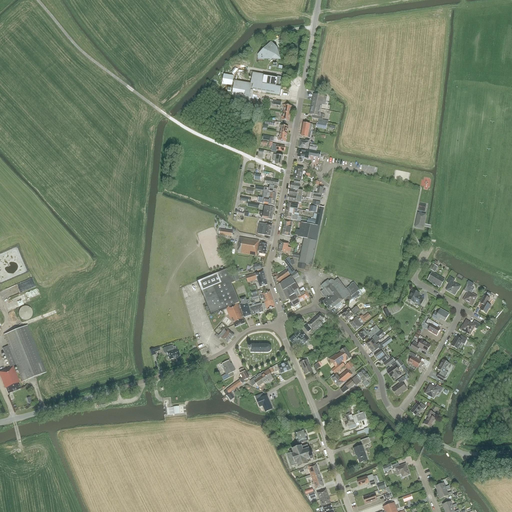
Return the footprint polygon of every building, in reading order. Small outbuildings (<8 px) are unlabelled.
[(264,51),(263,50),(258,54),(258,60),(264,60),(264,59),(276,59),(281,59),(280,55),(282,54),(281,48),(277,49),(271,43),(264,51)] [(281,87),(279,87),(281,77),(253,72),(251,83),(235,81),(231,102),(250,108),(253,91),(266,93),(266,92),(279,95),(281,87)] [(224,74),(222,84),(232,86),(234,76),(224,74)] [(312,100),(311,107),(321,109),(322,105),(325,105),(327,97),(316,95),(313,94),(312,100)] [(292,106),(284,105),(283,108),(284,108),(284,112),(290,114),(292,106)] [(313,115),(312,118),(315,118),(315,119),(322,120),(323,114),(320,114),(321,109),(311,107),(310,114),(313,115)] [(282,117),(281,120),(289,121),(290,114),(284,112),(283,117),(282,117)] [(303,124),(303,126),(303,130),(311,131),(312,128),(312,127),(312,124),(304,123),(304,124),(303,124)] [(288,127),(280,125),(280,128),(281,129),(280,133),(287,134),(288,127)] [(301,137),(308,138),(308,137),(310,138),(311,131),(303,130),(302,133),(301,133),(301,135),(301,137)] [(278,137),(278,140),(286,142),(287,134),(280,133),(279,137),(278,137)] [(307,149),(309,141),(306,141),(306,142),(301,141),(299,147),(307,149)] [(308,158),(308,155),(309,152),(299,150),(298,156),(308,158)] [(273,161),(276,162),(276,165),(281,166),(283,156),(274,155),(273,161)] [(294,179),(301,180),(302,173),(303,173),(304,168),(296,167),(294,179)] [(264,177),(263,184),(278,186),(279,181),(271,180),(271,178),(264,177)] [(294,181),(294,184),(291,183),(290,189),(296,190),(299,190),(300,182),(294,181)] [(263,191),(262,198),(275,200),(276,194),(268,192),(263,191)] [(311,192),(310,198),(321,201),(322,194),(311,192)] [(264,203),(264,204),(274,206),(275,200),(262,198),(258,197),(257,202),(264,203)] [(302,223),(299,235),(298,237),(305,238),(301,254),(294,253),(293,257),(298,258),(297,261),(299,262),(298,268),(304,269),(305,264),(311,266),(324,208),(319,207),(315,225),(302,223)] [(287,208),(286,214),(294,215),(298,216),(299,216),(299,214),(294,213),(295,209),(287,208)] [(262,218),(263,218),(272,220),(273,214),(264,212),(260,211),(259,215),(262,218)] [(418,214),(416,227),(422,228),(425,215),(418,214)] [(260,226),(259,231),(263,231),(262,235),(270,236),(272,225),(264,224),(265,219),(257,218),(256,225),(260,226)] [(285,221),(282,235),(290,236),(292,222),(285,221)] [(238,248),(239,248),(238,253),(256,256),(257,251),(258,247),(259,241),(240,238),(238,248)] [(286,254),(287,252),(290,252),(291,248),(288,247),(289,244),(281,242),(278,252),(286,254)] [(267,245),(260,244),(260,247),(258,247),(257,251),(259,251),(259,253),(266,255),(267,245)] [(434,272),(437,267),(432,264),(429,269),(434,272)] [(291,267),(290,268),(287,270),(277,277),(280,282),(291,275),(290,275),(293,273),(292,272),(294,270),(291,267)] [(235,291),(232,284),(231,284),(235,282),(230,268),(198,282),(208,306),(205,308),(206,310),(208,311),(210,310),(211,314),(213,313),(214,313),(226,308),(230,318),(232,320),(235,327),(245,323),(242,317),(243,317),(238,303),(239,303),(235,291),(221,297),(235,291)] [(263,271),(246,277),(248,282),(257,279),(260,287),(268,285),(263,271)] [(299,276),(297,272),(290,276),(291,277),(283,282),(286,288),(290,295),(295,293),(291,286),(295,284),(293,280),(299,276)] [(440,287),(444,280),(432,273),(428,280),(440,287)] [(277,276),(276,274),(272,275),(273,278),(275,286),(281,284),(280,282),(277,277),(277,276)] [(456,285),(453,283),(455,280),(450,277),(446,282),(449,284),(446,290),(455,295),(458,290),(460,286),(457,284),(456,285)] [(331,284),(328,280),(320,286),(323,290),(321,292),(326,299),(323,302),(329,310),(334,307),(336,309),(342,304),(340,302),(343,300),(350,295),(351,296),(353,299),(362,293),(359,290),(354,283),(353,283),(350,285),(350,286),(346,289),(338,279),(337,279),(331,284)] [(290,299),(291,300),(290,301),(293,306),(300,302),(295,293),(290,295),(286,288),(283,282),(281,284),(275,286),(283,302),(290,299)] [(299,290),(295,284),(291,286),(295,293),(300,302),(305,299),(299,290)] [(474,302),(477,297),(471,293),(474,289),(467,285),(464,291),(467,293),(463,300),(468,303),(468,304),(472,306),(474,302)] [(309,297),(305,291),(303,288),(299,290),(305,299),(309,297)] [(414,303),(415,302),(420,305),(424,299),(420,297),(420,298),(418,297),(420,294),(413,290),(408,299),(414,303)] [(259,294),(261,299),(263,299),(265,303),(273,301),(270,291),(259,294)] [(484,303),(480,310),(486,313),(489,308),(489,309),(491,306),(487,304),(490,299),(484,296),(481,301),(484,303)] [(247,301),(246,298),(240,299),(241,304),(240,304),(240,305),(239,305),(240,308),(241,308),(244,318),(251,315),(248,304),(250,303),(249,300),(247,301)] [(267,309),(267,310),(275,307),(273,301),(265,303),(262,304),(264,310),(267,309)] [(250,307),(252,315),(258,313),(255,305),(254,302),(251,303),(252,306),(250,307)] [(255,305),(258,313),(263,312),(261,303),(255,305)] [(27,307),(26,306),(24,307),(23,307),(21,308),(20,309),(19,310),(19,312),(19,313),(19,315),(20,316),(20,318),(22,319),(23,319),(25,320),(26,320),(28,320),(29,319),(30,318),(31,317),(32,315),(32,314),(32,312),(32,311),(31,309),(30,308),(29,307),(27,307)] [(350,312),(349,310),(342,316),(347,321),(354,316),(358,312),(355,308),(350,312)] [(435,312),(432,317),(437,320),(439,318),(445,321),(449,314),(440,309),(437,314),(435,312)] [(364,323),(366,321),(371,317),(368,313),(363,317),(362,315),(360,317),(360,318),(358,320),(356,317),(349,323),(356,331),(363,325),(361,323),(363,322),(364,323)] [(319,328),(323,325),(322,323),(321,321),(320,321),(324,318),(320,314),(313,321),(318,327),(319,328)] [(436,335),(440,330),(433,325),(434,323),(428,319),(425,324),(430,327),(428,330),(436,335)] [(470,335),(474,327),(477,329),(480,324),(474,321),(473,324),(466,320),(463,326),(462,325),(460,330),(464,332),(465,332),(470,335)] [(319,329),(319,328),(318,327),(313,321),(308,324),(315,332),(319,329)] [(306,323),(303,326),(308,332),(311,329),(306,323)] [(18,366),(24,381),(38,375),(46,373),(27,326),(4,335),(9,346),(3,348),(10,367),(3,370),(3,371),(0,372),(0,375),(5,389),(6,388),(8,394),(21,389),(19,383),(20,383),(14,368),(18,366)] [(373,328),(374,329),(369,333),(368,331),(367,332),(364,329),(358,334),(363,341),(368,337),(369,339),(380,330),(376,326),(373,328)] [(234,335),(229,330),(228,330),(226,328),(222,332),(231,339),(234,335)] [(299,332),(290,340),(298,349),(307,341),(309,340),(301,331),(299,332)] [(377,336),(372,339),(366,344),(369,349),(375,344),(375,343),(380,340),(377,337),(381,334),(379,331),(375,334),(377,336)] [(219,340),(221,338),(228,343),(231,339),(222,332),(219,336),(217,334),(215,336),(219,340)] [(451,346),(457,349),(461,343),(464,344),(467,339),(461,336),(459,339),(456,337),(451,346)] [(373,353),(379,348),(380,350),(392,341),(391,340),(390,340),(389,339),(387,340),(381,344),(381,343),(379,344),(377,346),(375,344),(369,349),(373,353)] [(411,347),(417,351),(419,347),(427,352),(430,346),(421,341),(419,345),(414,342),(413,344),(411,347)] [(250,345),(250,346),(250,347),(249,347),(249,350),(250,350),(250,352),(250,353),(268,353),(269,353),(269,352),(270,352),(271,352),(271,351),(271,350),(272,350),(272,349),(272,348),(271,347),(271,346),(270,346),(269,345),(268,345),(250,345)] [(172,346),(164,348),(163,350),(164,353),(165,353),(168,353),(170,359),(179,356),(180,356),(179,351),(178,351),(177,349),(176,350),(175,347),(173,347),(173,346),(172,346)] [(151,355),(156,354),(155,352),(160,350),(159,347),(150,350),(151,355)] [(337,354),(329,359),(330,360),(332,364),(333,363),(335,366),(337,368),(333,371),(335,374),(345,366),(342,363),(346,360),(347,361),(352,358),(345,348),(340,351),(341,352),(337,355),(337,354)] [(374,356),(378,360),(381,364),(388,360),(388,359),(389,358),(386,354),(383,349),(374,356)] [(416,356),(411,353),(410,355),(412,357),(409,363),(417,368),(421,362),(415,358),(416,356)] [(392,357),(383,364),(386,367),(395,361),(392,357)] [(395,362),(391,365),(393,368),(387,372),(391,377),(394,375),(397,378),(401,375),(399,372),(399,371),(398,369),(400,368),(404,365),(399,359),(395,362)] [(306,375),(312,372),(307,360),(306,360),(304,361),(300,363),(306,375)] [(445,378),(448,372),(445,371),(449,364),(443,360),(438,369),(441,371),(439,374),(437,378),(443,381),(445,378)] [(221,365),(223,369),(224,369),(226,374),(222,376),(223,380),(233,375),(232,372),(235,371),(232,365),(231,365),(229,361),(223,364),(221,365)] [(350,369),(353,367),(352,366),(353,365),(350,361),(345,365),(348,370),(349,369),(350,369)] [(269,369),(271,374),(279,370),(281,374),(291,370),(288,362),(278,367),(277,365),(272,368),(269,369)] [(242,382),(249,378),(245,371),(245,372),(243,368),(239,370),(243,377),(239,379),(240,380),(235,383),(227,390),(229,393),(227,395),(230,400),(235,397),(231,392),(236,388),(242,383),(242,382)] [(264,373),(269,379),(272,377),(269,369),(264,373)] [(362,369),(357,374),(360,378),(366,373),(362,369)] [(339,377),(336,374),(335,376),(334,375),(331,378),(338,387),(343,383),(344,383),(346,381),(346,380),(352,375),(348,370),(339,377)] [(261,374),(262,376),(260,377),(259,375),(256,378),(257,379),(260,378),(261,379),(264,383),(269,379),(264,373),(263,372),(261,374)] [(366,373),(360,378),(364,382),(362,384),(365,387),(369,384),(366,380),(370,378),(366,373)] [(356,386),(361,382),(357,376),(351,381),(355,385),(356,386)] [(397,381),(400,384),(392,390),(397,396),(407,389),(402,383),(405,380),(403,377),(397,381)] [(264,383),(261,379),(260,378),(257,379),(256,378),(255,378),(250,381),(251,384),(253,386),(256,384),(258,387),(264,383)] [(346,385),(341,390),(344,393),(349,389),(355,385),(351,381),(346,385)] [(440,393),(443,388),(437,385),(436,388),(430,385),(425,393),(434,398),(437,392),(440,393)] [(262,394),(256,397),(260,407),(263,405),(266,412),(273,409),(267,396),(264,397),(262,394)] [(424,410),(426,407),(421,403),(419,406),(416,404),(410,411),(416,416),(422,409),(424,410)] [(342,415),(346,426),(354,423),(357,422),(355,418),(353,419),(351,412),(352,412),(350,408),(344,410),(345,414),(342,415)] [(425,424),(431,427),(435,419),(437,416),(434,413),(429,410),(426,415),(429,417),(425,424)] [(357,415),(359,421),(366,419),(364,413),(357,415)] [(295,433),(298,442),(298,444),(309,441),(305,429),(295,433)] [(308,464),(308,462),(311,461),(314,460),(313,457),(312,455),(314,454),(312,450),(310,451),(309,448),(308,445),(302,446),(292,449),(293,450),(290,451),(290,453),(287,455),(291,467),(298,464),(299,468),(308,464)] [(360,463),(366,461),(365,457),(367,456),(363,445),(353,449),(355,453),(356,453),(357,455),(360,463)] [(399,466),(398,463),(391,466),(393,470),(395,469),(398,475),(403,473),(404,476),(410,474),(406,464),(399,466)] [(300,473),(303,472),(309,470),(311,475),(320,472),(317,464),(308,467),(304,468),(299,470),(300,473)] [(311,475),(305,477),(306,479),(312,477),(313,482),(322,479),(320,472),(311,475)] [(369,477),(373,476),(371,472),(368,473),(369,476),(367,477),(357,480),(358,482),(359,485),(360,486),(369,483),(369,482),(371,481),(369,477)] [(316,489),(325,486),(322,479),(313,482),(316,489)] [(449,486),(445,487),(444,483),(436,486),(438,492),(446,489),(450,488),(449,486)] [(386,488),(388,493),(383,495),(385,501),(392,499),(390,492),(391,492),(389,487),(386,488)] [(449,496),(453,494),(452,492),(448,493),(446,489),(438,492),(440,499),(449,496)] [(328,497),(326,490),(317,493),(320,500),(328,497)] [(366,504),(377,500),(375,494),(364,498),(366,504)] [(331,504),(328,497),(320,500),(322,507),(323,507),(331,504)] [(456,504),(452,505),(451,501),(442,504),(445,511),(453,508),(457,506),(456,504)] [(404,511),(400,511),(397,511),(394,503),(383,507),(384,511),(382,511),(383,511),(381,511),(404,511)]
